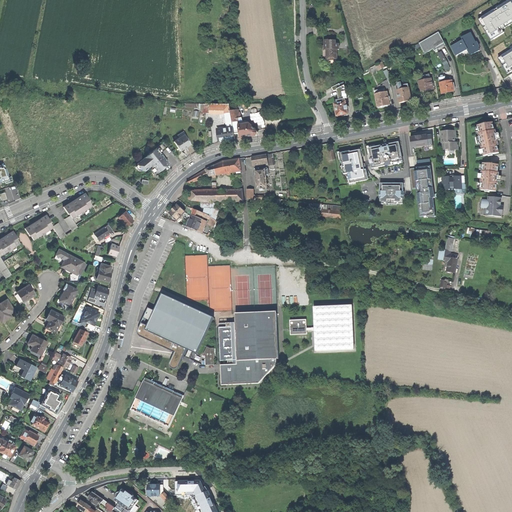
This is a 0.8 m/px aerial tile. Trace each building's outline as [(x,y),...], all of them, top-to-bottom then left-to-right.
[(504,33),(503,30),(511,23),(511,0),(510,0),(478,20),(489,38),(491,41),(504,33)] [(438,50),(437,47),(444,43),(438,32),(419,44),(425,54),(434,49),(435,51),(438,50)] [(462,39),(451,45),(456,55),(466,50),(469,55),(474,52),(479,49),(477,46),(479,45),(477,41),(475,42),(469,32),(461,36),(462,39)] [(327,60),(337,60),(337,49),(339,49),(339,43),(336,43),(336,40),(329,40),(324,40),(324,47),(326,47),(326,49),(326,52),(326,56),(327,56),(327,60)] [(511,49),(498,58),(508,74),(511,71),(511,49)] [(443,51),(439,53),(448,69),(453,67),(443,51)] [(386,61),(379,64),(382,69),(388,66),(386,61)] [(383,72),(388,81),(390,85),(393,83),(387,70),(383,72)] [(420,86),(421,92),(427,91),(433,90),(431,79),(429,79),(429,77),(425,78),(426,80),(417,82),(418,86),(420,86)] [(439,79),(442,94),(448,93),(454,92),(452,81),(451,81),(450,79),(445,80),(445,78),(439,79)] [(345,116),(348,116),(348,115),(348,114),(347,110),(348,110),(348,106),(347,106),(346,102),(344,102),(344,99),(346,98),(344,85),(341,87),(339,84),(331,88),(333,92),(336,90),(336,91),(337,100),(336,101),(337,103),(334,104),(337,117),(342,115),(342,117),(345,116)] [(403,86),(403,89),(397,91),(399,103),(405,102),(411,101),(408,89),(408,88),(408,85),(403,86)] [(375,95),(378,108),(383,107),(389,105),(387,93),(384,93),(383,90),(375,92),(375,95)] [(230,111),(229,104),(211,104),(211,113),(225,113),(225,112),(230,111)] [(232,122),(237,121),(239,121),(238,118),(237,110),(230,111),(232,122)] [(265,112),(258,112),(259,126),(266,126),(265,112)] [(499,145),(498,140),(495,130),(494,130),(493,122),(486,123),(486,122),(482,123),(482,124),(477,125),(479,133),(478,133),(481,148),(482,148),(484,156),(488,155),(488,156),(493,155),(493,154),(494,154),(499,153),(497,145),(498,145),(499,145)] [(238,124),(239,130),(240,129),(241,138),(249,136),(256,135),(257,131),(249,123),(247,124),(242,127),(241,123),(238,124)] [(217,130),(219,141),(227,140),(235,138),(234,130),(233,127),(226,129),(217,130)] [(454,152),(454,150),(458,150),(458,146),(457,146),(457,143),(455,143),(455,138),(456,138),(455,131),(448,132),(440,132),(441,138),(442,144),(443,144),(443,150),(449,150),(449,152),(454,152)] [(174,141),(180,150),(185,147),(190,143),(184,134),(174,141)] [(413,148),(428,146),(427,136),(419,137),(412,138),(413,148)] [(370,154),(373,170),(380,169),(380,167),(387,166),(387,167),(390,167),(390,165),(404,163),(401,141),(384,144),(377,146),(377,144),(368,146),(370,154)] [(347,150),(339,152),(340,160),(342,159),(344,174),(348,173),(349,176),(348,177),(349,183),(350,183),(350,185),(358,184),(357,182),(370,179),(366,163),(365,163),(364,160),(363,157),(365,157),(363,147),(355,148),(355,149),(347,151),(347,150)] [(160,153),(156,149),(137,164),(143,172),(151,166),(156,173),(163,168),(168,164),(160,153)] [(269,166),(271,176),(276,175),(273,154),(267,154),(252,157),(254,166),(268,163),(268,166),(269,166)] [(226,173),(241,171),(240,159),(230,160),(223,162),(226,173)] [(217,175),(226,173),(223,162),(216,164),(217,175)] [(494,191),(496,191),(497,183),(498,184),(499,172),(498,172),(499,164),(498,164),(494,164),(492,164),(492,162),(488,162),(487,163),(483,163),(482,171),(481,171),(481,178),(480,182),(481,182),(480,190),(485,190),(485,192),(489,192),(490,191),(494,191)] [(214,175),(217,175),(216,164),(209,167),(208,176),(214,175)] [(0,181),(1,181),(1,183),(9,181),(7,175),(4,165),(0,166),(0,181)] [(427,218),(435,217),(436,217),(434,198),(435,198),(434,187),(433,187),(432,179),(433,179),(432,178),(432,174),(431,169),(431,166),(416,167),(409,168),(410,174),(412,189),(416,188),(416,189),(417,193),(419,213),(420,217),(427,216),(427,218)] [(188,185),(208,176),(209,167),(204,170),(188,180),(188,185)] [(262,191),(267,190),(266,182),(266,176),(268,176),(267,170),(260,170),(256,171),(257,176),(256,176),(257,182),(258,188),(261,188),(261,189),(262,191)] [(455,190),(462,190),(462,176),(457,177),(443,177),(443,190),(450,190),(450,188),(454,187),(455,190)] [(389,183),(381,183),(381,204),(388,204),(388,205),(398,205),(398,204),(404,204),(404,182),(397,182),(397,181),(392,181),(389,181),(389,183)] [(192,199),(193,200),(203,202),(210,202),(244,202),(243,190),(192,191),(192,192),(189,192),(189,200),(192,199)] [(253,196),(252,190),(247,190),(248,200),(253,200),(255,200),(264,200),(270,201),(269,197),(264,197),(264,195),(255,195),(255,196),(253,196)] [(6,192),(0,193),(2,200),(8,198),(6,192)] [(70,216),(72,219),(76,216),(76,215),(87,208),(87,209),(92,206),(91,205),(90,203),(88,202),(90,201),(85,193),(80,197),(74,201),(69,204),(68,204),(63,207),(68,215),(69,214),(70,216)] [(487,216),(502,217),(502,215),(503,215),(504,206),(501,206),(502,198),(495,198),(488,197),(488,201),(482,200),(481,208),(487,209),(487,216)] [(323,205),(272,200),(271,207),(313,211),(313,214),(321,215),(322,209),(342,212),(348,213),(348,209),(324,204),(323,205)] [(177,220),(185,212),(178,204),(173,209),(170,213),(177,220)] [(210,219),(209,222),(208,224),(214,227),(215,224),(217,221),(209,215),(194,209),(191,215),(192,215),(190,218),(187,227),(202,232),(207,221),(200,218),(201,216),(210,219)] [(341,219),(342,212),(322,209),(321,215),(341,219)] [(121,220),(128,214),(125,212),(119,217),(121,220)] [(128,214),(121,220),(127,227),(130,224),(133,221),(128,214)] [(33,239),(33,240),(37,237),(48,230),(49,230),(53,228),(52,227),(51,225),(50,223),(51,222),(46,215),(41,218),(41,219),(36,222),(30,226),(30,225),(24,229),(29,236),(30,235),(33,239)] [(70,228),(76,225),(72,219),(70,216),(64,219),(65,220),(70,228)] [(58,236),(64,232),(58,223),(52,227),(53,228),(58,236)] [(99,241),(104,237),(106,236),(102,229),(94,234),(99,241)] [(0,255),(4,253),(3,253),(15,246),(15,247),(19,244),(17,241),(16,239),(17,238),(13,231),(7,234),(8,235),(2,238),(0,239),(0,255)] [(112,255),(116,257),(118,252),(119,247),(115,246),(114,246),(113,246),(113,245),(111,245),(108,252),(112,254),(112,255)] [(451,273),(455,274),(459,252),(451,250),(451,248),(447,247),(446,252),(441,251),(439,260),(444,261),(449,262),(447,272),(451,273)] [(431,265),(432,265),(434,257),(430,256),(431,253),(412,251),(411,255),(424,256),(423,269),(430,270),(431,265)] [(67,254),(61,267),(63,268),(65,269),(69,271),(70,269),(80,274),(85,264),(83,262),(67,254)] [(97,279),(109,282),(110,276),(111,273),(109,272),(111,267),(101,264),(97,279)] [(7,269),(2,272),(6,279),(11,275),(7,269)] [(80,275),(80,274),(70,269),(69,271),(65,269),(65,270),(65,273),(70,274),(69,282),(78,282),(81,275),(80,275)] [(16,293),(22,302),(22,303),(27,300),(30,298),(29,296),(33,293),(28,285),(16,293)] [(57,304),(67,309),(77,291),(66,285),(63,290),(64,290),(62,296),(57,304)] [(95,295),(105,299),(107,294),(108,290),(98,287),(97,290),(95,295)] [(93,301),(95,295),(97,290),(92,288),(88,299),(93,301)] [(20,304),(22,302),(16,293),(15,292),(13,293),(20,304)] [(213,318),(162,294),(154,312),(148,326),(142,323),(138,330),(138,332),(138,333),(139,335),(140,336),(175,352),(183,356),(187,349),(197,353),(213,318)] [(0,321),(1,323),(6,320),(11,317),(9,314),(13,311),(6,300),(0,303),(0,321)] [(87,323),(96,326),(96,325),(98,319),(101,312),(88,306),(82,321),(87,323)] [(314,331),(315,353),(354,351),(353,306),(313,308),(314,328),(314,331)] [(46,328),(55,333),(63,317),(50,310),(48,314),(46,319),(49,321),(46,328)] [(228,365),(228,369),(225,369),(224,370),(224,373),(221,373),(222,385),(259,383),(278,363),(278,362),(277,362),(277,359),(279,359),(277,313),(275,311),(254,312),(237,313),(235,315),(236,323),(219,323),(221,361),(228,361),(228,365)] [(290,320),(291,335),(307,335),(307,331),(314,331),(314,328),(307,328),(307,320),(290,320)] [(97,325),(96,325),(96,326),(87,323),(84,328),(95,333),(97,325)] [(73,341),(81,346),(85,339),(88,333),(78,329),(77,330),(79,331),(73,341)] [(30,351),(40,356),(47,342),(37,337),(37,338),(32,335),(30,339),(28,344),(33,346),(30,351)] [(153,354),(154,347),(142,344),(140,352),(153,354)] [(206,365),(215,365),(214,348),(210,348),(207,347),(203,355),(206,356),(207,356),(207,359),(206,359),(206,365)] [(52,358),(59,362),(62,356),(55,352),(52,358)] [(179,366),(183,356),(175,352),(171,362),(170,364),(170,365),(171,367),(172,368),(174,369),(176,369),(178,368),(179,366)] [(59,363),(66,367),(69,362),(71,358),(63,354),(62,356),(59,362),(59,363)] [(20,377),(30,382),(36,368),(19,359),(18,363),(16,367),(23,370),(20,377)] [(50,381),(55,383),(62,368),(57,366),(57,367),(54,372),(50,381)] [(60,385),(72,392),(74,387),(77,381),(65,375),(60,385)] [(162,385),(145,378),(130,410),(131,410),(168,427),(168,428),(169,428),(182,401),(184,396),(178,393),(165,387),(162,385)] [(12,410),(18,413),(28,395),(14,388),(10,396),(12,397),(7,407),(12,410)] [(38,404),(39,403),(35,402),(38,395),(35,394),(29,408),(35,411),(38,404)] [(39,403),(38,404),(50,409),(53,402),(42,397),(39,403)] [(58,413),(60,409),(61,406),(53,402),(50,409),(58,413)] [(10,416),(8,420),(17,424),(19,420),(10,416)] [(31,425),(44,432),(47,426),(49,422),(43,419),(44,418),(41,416),(40,417),(37,416),(35,418),(33,416),(30,421),(33,422),(31,425)] [(24,440),(28,432),(24,430),(19,437),(24,440)] [(29,431),(28,432),(24,440),(23,440),(33,446),(36,441),(38,436),(29,431)] [(0,451),(1,453),(10,457),(15,446),(12,445),(14,443),(8,440),(7,442),(0,439),(0,451)] [(19,455),(29,461),(31,456),(34,452),(23,447),(19,455)] [(13,477),(11,481),(9,486),(16,490),(18,485),(20,481),(13,477)] [(164,492),(163,494),(163,485),(154,485),(148,485),(148,496),(149,496),(153,496),(160,495),(167,503),(171,500),(164,492)] [(121,511),(130,511),(138,500),(134,497),(134,494),(128,490),(125,491),(122,489),(120,492),(117,496),(121,499),(119,502),(115,508),(119,511),(120,511),(121,511)] [(101,499),(101,498),(93,492),(91,495),(88,499),(97,505),(99,502),(101,499)] [(189,509),(191,511),(201,511),(210,505),(201,494),(195,499),(191,503),(193,505),(189,509)] [(87,511),(90,508),(91,507),(81,500),(79,503),(77,506),(85,511),(87,511)]
